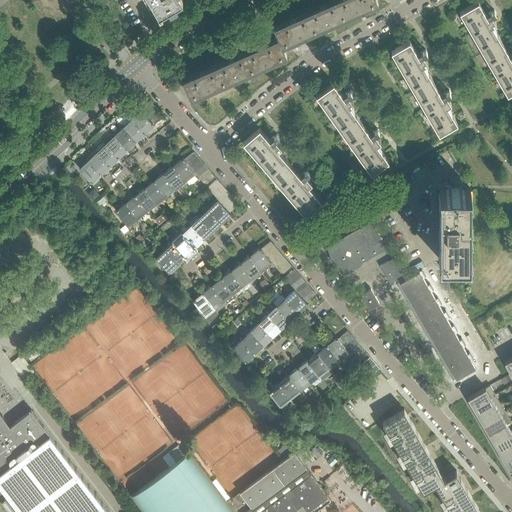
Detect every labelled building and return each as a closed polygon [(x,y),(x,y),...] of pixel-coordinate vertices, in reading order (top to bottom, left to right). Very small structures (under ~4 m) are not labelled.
[(178,0),(143,0),(152,14),(158,11),(160,13),(163,11),(162,9),(169,6),(170,9),(178,4),(176,1),(178,0)] [(316,29),(344,17),(337,0),(334,0),(308,12),(316,29)] [(376,0),(337,0),(344,17),(378,2),(376,0)] [(486,14),(483,9),(478,1),(460,11),(476,39),(494,28),(493,25),(496,23),(492,16),(496,13),(494,10),(486,14)] [(316,29),(308,12),(275,27),(279,37),(282,44),(316,29)] [(510,55),(498,34),(494,28),(476,39),(492,66),(510,55)] [(284,50),(282,44),(279,37),(245,52),(253,69),(287,55),(286,54),(284,50)] [(418,54),(414,48),(410,40),(391,51),(406,76),(408,79),(426,69),(424,65),(428,63),(423,55),(428,53),(426,49),(418,54)] [(225,82),(253,69),(245,52),(217,64),(225,82)] [(511,53),(510,55),(492,66),(507,94),(511,91),(511,53)] [(225,82),(217,64),(184,79),(191,97),(225,82)] [(441,95),(429,74),(426,69),(408,79),(423,105),(441,95)] [(343,95),(339,90),(334,82),(316,95),(335,121),(353,109),(350,106),(354,103),(349,96),(353,93),(350,90),(343,95)] [(447,106),(451,103),(447,96),(451,94),(449,90),(441,95),(423,105),(439,133),(457,123),(447,106)] [(162,114),(155,106),(151,101),(141,109),(139,108),(152,122),(162,114)] [(152,122),(139,108),(138,109),(140,111),(133,118),(131,116),(130,117),(144,133),(145,132),(145,131),(152,124),(153,124),(154,123),(152,122)] [(370,134),(356,114),(353,109),(335,121),(353,146),(370,134)] [(144,133),(130,117),(129,117),(131,119),(124,126),(122,124),(121,125),(136,140),(144,132),(144,133)] [(136,140),(121,125),(112,133),(126,149),(127,149),(128,148),(127,148),(135,140),(136,141),(136,140)] [(276,140),(279,137),(277,134),(270,140),(260,128),(243,141),(247,146),(250,148),(251,147),(256,152),(254,153),(265,166),(266,164),(266,165),(281,152),(278,149),(281,146),(276,140)] [(377,144),(381,141),(376,134),(380,132),(377,128),(370,134),(353,146),(371,172),(389,160),(377,144)] [(126,149),(112,133),(112,134),(114,136),(107,143),(104,141),(119,157),(119,156),(126,149)] [(119,157),(104,141),(95,149),(110,165),(110,164),(118,157),(119,157)] [(110,165),(95,149),(94,150),(96,152),(89,159),(87,157),(86,158),(100,173),(101,174),(102,173),(101,172),(109,165),(109,166),(110,165)] [(301,175),(291,164),(281,152),(266,165),(271,170),(269,171),(280,184),(282,183),(286,188),(301,175)] [(191,168),(201,159),(197,155),(194,158),(191,161),(188,163),(191,168)] [(100,173),(86,158),(85,158),(88,161),(79,168),(90,180),(92,182),(93,181),(92,181),(100,173)] [(194,172),(191,168),(188,163),(184,159),(183,158),(182,158),(183,159),(174,165),(173,165),(184,180),(185,179),(193,173),(195,176),(197,174),(195,172),(194,171),(194,172)] [(195,172),(205,164),(201,159),(191,168),(194,172),(194,171),(195,172)] [(199,177),(208,168),(205,164),(195,172),(197,174),(199,177)] [(184,180),(173,165),(173,166),(165,173),(164,172),(164,173),(175,188),(176,187),(183,181),(186,183),(187,182),(185,179),(184,180)] [(199,177),(202,181),(204,179),(207,176),(209,174),(212,172),(208,168),(199,177)] [(322,200),(309,185),(312,182),(306,176),(310,172),(307,169),(301,175),(286,188),(284,189),(295,202),(297,200),(301,205),(299,207),(305,214),(322,200)] [(175,188),(164,173),(163,173),(164,174),(161,176),(155,180),(154,180),(165,195),(166,194),(174,188),(176,190),(178,189),(176,187),(175,188)] [(165,195),(154,180),(154,181),(146,188),(145,187),(156,202),(157,202),(165,196),(167,198),(168,197),(166,194),(165,195)] [(214,195),(224,187),(221,183),(218,185),(216,187),(213,189),(211,191),(214,195)] [(156,202),(145,187),(144,188),(145,188),(142,191),(136,195),(136,194),(135,195),(146,210),(148,209),(155,203),(157,206),(159,204),(157,202),(156,202)] [(218,199),(228,192),(224,187),(214,195),(216,198),(216,197),(218,199)] [(470,259),(470,213),(470,188),(439,188),(439,213),(438,213),(438,223),(439,223),(439,259),(470,259)] [(222,205),(232,196),(228,192),(218,199),(218,200),(222,205)] [(146,210),(135,195),(135,196),(127,202),(126,202),(137,217),(138,216),(146,211),(148,213),(150,211),(148,209),(146,210)] [(222,205),(226,208),(229,205),(232,203),(235,200),(232,196),(222,205)] [(226,208),(222,205),(218,200),(218,199),(216,197),(216,198),(214,199),(217,201),(210,208),(209,208),(222,222),(222,221),(229,214),(230,214),(231,213),(230,212),(226,208)] [(137,217),(126,202),(125,203),(126,203),(123,205),(119,208),(116,210),(116,211),(117,211),(127,225),(136,218),(138,220),(140,219),(138,216),(137,217)] [(332,205),(321,212),(325,219),(325,220),(337,213),(332,205)] [(222,222),(209,208),(210,208),(208,206),(207,206),(206,207),(208,209),(201,216),(200,217),(213,230),(213,229),(218,224),(221,222),(222,222)] [(185,207),(180,212),(183,216),(189,211),(185,207)] [(213,230),(200,217),(201,216),(199,214),(197,216),(199,218),(191,225),(204,238),(205,238),(204,237),(212,230),(213,230)] [(181,215),(174,220),(178,224),(184,219),(181,215)] [(159,216),(154,220),(159,225),(163,221),(159,216)] [(375,219),(359,228),(369,247),(378,241),(383,250),(390,246),(375,219)] [(204,238),(191,225),(183,233),(195,246),(196,246),(203,238),(204,239),(204,238)] [(342,273),(383,250),(378,241),(369,247),(359,228),(327,246),(332,261),(342,273)] [(195,246),(183,233),(175,241),(174,241),(187,255),(187,254),(195,246),(195,247),(195,246)] [(140,234),(135,237),(139,242),(144,238),(140,234)] [(187,255),(174,241),(175,241),(173,239),(171,240),(173,242),(166,249),(165,250),(177,263),(178,263),(178,262),(186,255),(187,255)] [(268,257),(278,249),(274,245),(271,248),(267,250),(264,253),(268,257)] [(177,263),(165,250),(166,249),(164,247),(162,248),(164,250),(156,258),(167,270),(169,272),(170,271),(169,270),(177,263)] [(271,262),(268,257),(264,253),(261,250),(262,249),(261,248),(260,247),(259,248),(251,255),(250,255),(262,270),(262,269),(270,263),(272,265),(273,264),(274,264),(272,261),(271,262)] [(272,261),(282,254),(278,249),(268,257),(271,262),(272,261)] [(275,267),(285,258),(282,254),(272,261),(274,264),(273,264),(275,267)] [(262,270),(250,255),(250,256),(241,262),(252,277),(253,276),(261,270),(263,273),(264,272),(262,269),(262,270)] [(409,272),(399,255),(380,265),(390,283),(409,272)] [(275,267),(279,270),(281,268),(284,266),(286,264),(289,262),(285,258),(275,267)] [(252,277),(241,262),(240,263),(232,270),(232,269),(231,270),(243,284),(251,278),(253,280),(255,279),(253,276),(252,277)] [(451,326),(447,319),(450,318),(445,310),(443,312),(439,305),(442,304),(437,297),(435,298),(431,291),(434,290),(429,283),(427,284),(423,278),(426,276),(421,269),(400,281),(432,337),(456,378),(463,374),(464,377),(477,370),(471,360),(473,359),(469,352),(467,353),(463,346),(466,345),(461,338),(459,339),(455,333),(458,331),(453,324),(451,326)] [(243,284),(231,270),(231,271),(223,277),(222,277),(233,292),(242,285),(244,288),(245,286),(243,284)] [(291,285),(301,276),(297,272),(294,274),(292,276),(289,278),(287,280),(291,285)] [(295,289),(305,281),(301,276),(291,285),(293,287),(295,289)] [(236,296),(233,292),(222,277),(221,277),(222,278),(213,285),(213,284),(212,284),(227,303),(236,296)] [(265,278),(258,284),(263,290),(270,285),(265,278)] [(299,294),(309,285),(305,281),(295,289),(294,289),(299,294)] [(227,303),(212,284),(212,285),(204,292),(203,291),(203,292),(214,307),(217,311),(227,303)] [(312,289),(309,285),(299,294),(302,298),(305,295),(309,292),(312,289)] [(379,303),(371,288),(360,294),(369,309),(379,303)] [(302,298),(299,294),(294,289),(287,297),(286,298),(298,311),(299,311),(298,310),(306,303),(307,303),(308,303),(306,301),(305,301),(302,298)] [(194,299),(193,300),(193,301),(194,300),(204,314),(210,322),(210,321),(219,312),(217,311),(214,307),(203,292),(202,292),(203,293),(200,295),(194,299)] [(298,311),(286,298),(287,297),(284,295),(283,296),(285,298),(278,305),(277,306),(290,320),(290,319),(298,311),(298,312),(298,311)] [(290,320),(277,306),(278,305),(276,303),(274,305),(276,307),(269,314),(268,314),(281,328),(281,327),(289,320),(290,320)] [(281,328),(268,314),(269,314),(267,311),(265,313),(267,315),(260,322),(259,323),(272,336),(273,336),(272,335),(280,328),(281,328)] [(241,322),(237,318),(233,321),(237,326),(241,322)] [(272,336),(259,323),(260,322),(258,320),(257,321),(259,323),(251,330),(250,331),(263,344),(264,344),(264,343),(271,336),(272,337),(272,336)] [(219,331),(224,326),(223,326),(224,325),(221,322),(215,327),(219,331)] [(263,344),(250,331),(251,330),(250,328),(248,330),(250,332),(242,338),(242,339),(255,353),(255,352),(263,344),(263,345),(263,344)] [(355,339),(351,334),(347,330),(338,338),(345,347),(355,339)] [(255,353),(242,339),(242,338),(241,336),(239,338),(241,340),(233,348),(244,359),(246,361),(246,360),(254,353),(255,353)] [(348,351),(345,347),(338,338),(337,337),(336,338),(328,345),(327,344),(338,360),(339,359),(347,353),(348,355),(350,354),(351,354),(349,351),(348,351)] [(349,351),(358,343),(355,339),(345,347),(348,351),(349,351)] [(352,356),(362,347),(358,343),(349,351),(351,354),(350,354),(352,356)] [(338,360),(327,344),(326,345),(327,345),(318,352),(329,367),(337,360),(339,363),(341,362),(339,359),(338,360)] [(34,345),(25,352),(31,360),(40,353),(37,349),(34,345)] [(357,363),(368,354),(362,347),(352,356),(357,363)] [(308,359),(320,374),(323,379),(332,371),(329,367),(318,352),(317,353),(315,355),(309,360),(308,359)] [(21,354),(11,362),(24,379),(34,371),(21,354)] [(366,372),(376,363),(370,357),(360,365),(366,372)] [(305,362),(299,367),(310,382),(310,381),(313,384),(313,383),(315,385),(321,380),(320,378),(321,377),(319,375),(320,374),(308,359),(307,360),(308,360),(305,362)] [(370,376),(379,368),(376,363),(366,372),(370,376)] [(310,382),(299,367),(299,366),(298,367),(298,368),(290,374),(289,373),(289,374),(301,389),(310,382)] [(301,389),(289,374),(288,374),(289,375),(280,381),(280,380),(279,381),(291,396),(301,389)] [(291,396),(279,381),(278,381),(279,382),(276,384),(272,387),(269,389),(270,390),(281,404),(291,396)] [(490,385),(468,397),(473,407),(495,394),(490,385)] [(495,394),(473,407),(478,415),(500,403),(495,394)] [(500,403),(478,415),(484,424),(505,412),(501,405),(500,403)] [(108,511),(110,511),(31,409),(16,421),(10,425),(0,412),(0,484),(21,511),(108,511)] [(398,412),(377,426),(420,493),(433,486),(449,511),(479,511),(453,472),(441,479),(398,412)] [(505,412),(484,424),(489,433),(506,423),(511,421),(505,412)] [(506,423),(489,433),(494,442),(511,432),(511,431),(506,423)] [(511,432),(494,442),(499,451),(511,443),(511,430),(511,431),(511,432)] [(511,443),(499,451),(504,460),(511,455),(511,443)] [(309,511),(310,510),(313,510),(315,510),(317,509),(318,510),(331,500),(294,451),(282,460),(231,498),(216,478),(212,481),(189,451),(186,453),(187,453),(186,454),(178,445),(162,457),(169,466),(134,494),(133,493),(130,495),(137,503),(143,511),(309,511)] [(322,455),(315,447),(315,446),(310,450),(317,458),(322,455)]
